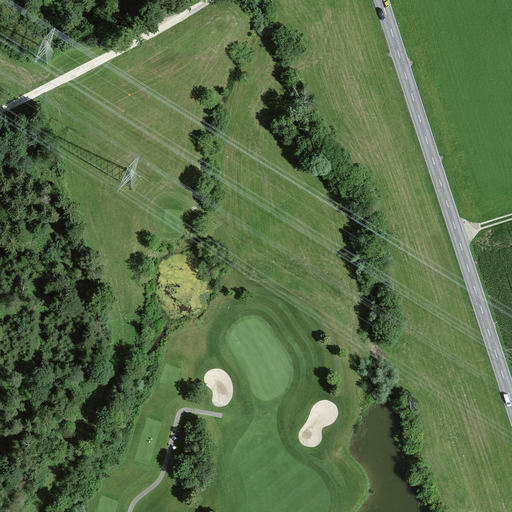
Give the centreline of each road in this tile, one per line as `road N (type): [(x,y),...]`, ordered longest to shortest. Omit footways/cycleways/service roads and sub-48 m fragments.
road 1 (secondary): [(511,401),(381,0)]
road 2 (track): [(0,111),(213,0)]
